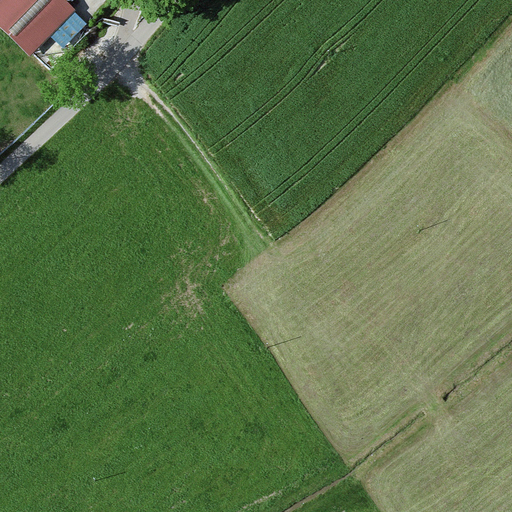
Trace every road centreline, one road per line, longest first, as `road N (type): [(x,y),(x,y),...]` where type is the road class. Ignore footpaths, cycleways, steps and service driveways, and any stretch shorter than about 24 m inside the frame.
road 1 (track): [(116,60),(275,248),(458,432)]
road 2 (unclassified): [(0,173),(170,0)]
